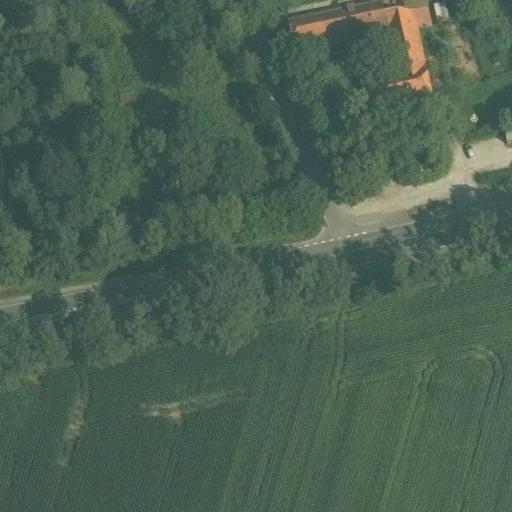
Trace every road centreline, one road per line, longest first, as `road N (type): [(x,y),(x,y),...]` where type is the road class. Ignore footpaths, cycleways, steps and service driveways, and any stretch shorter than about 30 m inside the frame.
road 1 (secondary): [(0,328),(344,253)]
road 2 (unclassified): [(231,0),(335,214),(344,253)]
road 3 (secondary): [(344,253),(511,221)]
